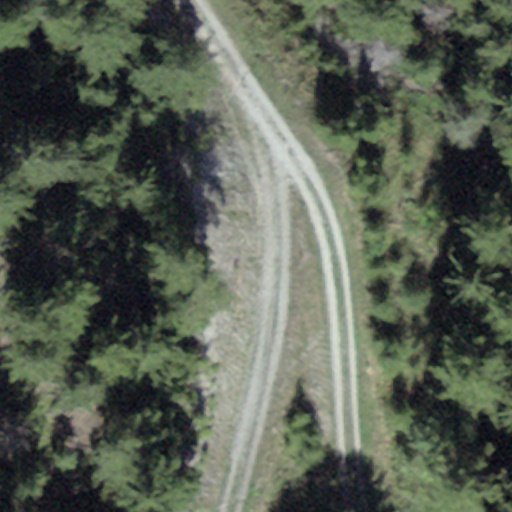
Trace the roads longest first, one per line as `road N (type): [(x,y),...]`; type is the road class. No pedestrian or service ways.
road 1 (track): [(201,0),(251,96),(274,258),(226,511)]
road 2 (track): [(251,96),(275,115),(327,210),(404,511)]
